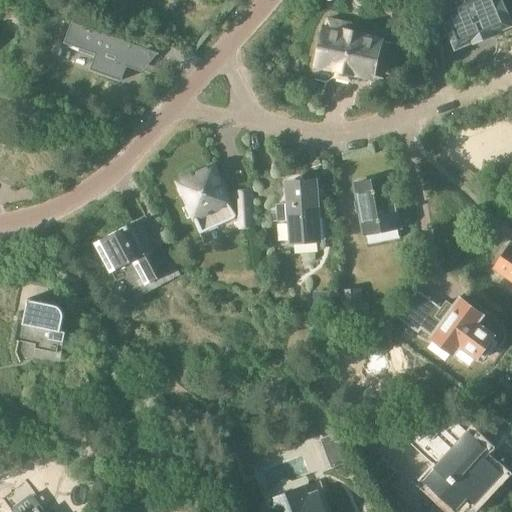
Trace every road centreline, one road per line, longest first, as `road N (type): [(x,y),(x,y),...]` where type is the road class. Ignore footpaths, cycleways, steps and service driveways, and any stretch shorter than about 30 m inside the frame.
road 1 (residential): [(511,81),(352,130),(317,133),(254,121)]
road 2 (residential): [(0,225),(106,181),(176,108)]
